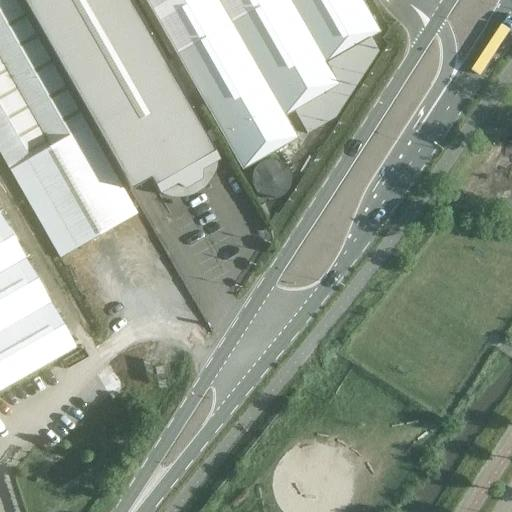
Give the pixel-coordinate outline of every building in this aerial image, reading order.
[(139,214),(15,0),(0,0),(0,153),(60,259),(139,214)] [(20,0),(130,190),(150,179),(158,194),(166,189),(170,197),(178,192),(185,194),(205,183),(207,176),(215,171),(211,164),(218,160),(127,0),(20,0)] [(144,0),(209,111),(233,152),(243,170),(298,139),(285,116),(339,85),(326,64),(380,32),(361,0),(144,0)] [(293,163),(265,159),(260,192),(288,197),(293,163)] [(0,391),(76,349),(0,215),(0,391)]
